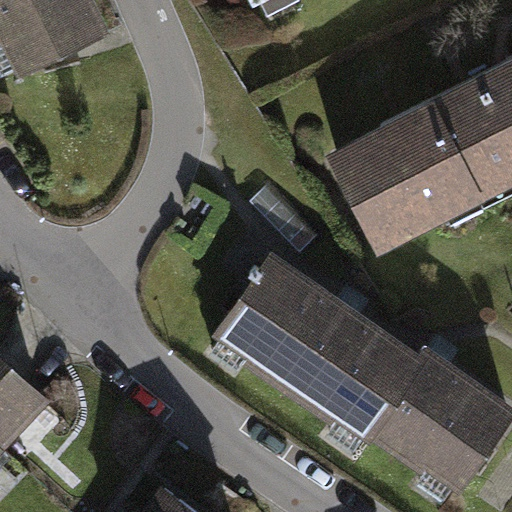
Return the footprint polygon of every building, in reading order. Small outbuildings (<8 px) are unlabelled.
[(0,0),(0,30),(20,73),(110,28),(96,0),(0,0)] [(511,47),(325,144),(378,246),(511,176),(511,47)] [(270,245),(215,327),(366,429),(368,425),(421,346),(270,245)] [(426,339),(421,346),(368,425),(461,487),(511,411),(511,396),(443,350),(426,339)] [(0,350),(0,431),(8,439),(48,394),(0,350)] [(133,511),(210,511),(160,476),(133,511)]
